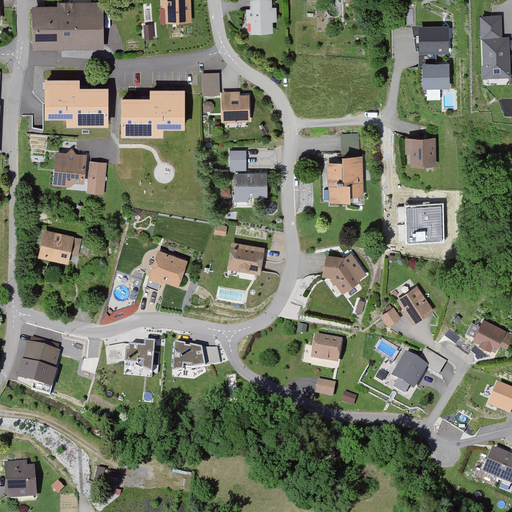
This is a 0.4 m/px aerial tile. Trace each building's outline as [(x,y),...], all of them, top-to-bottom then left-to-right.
[(166,11),(167,25),(192,24),(191,0),(161,0),(162,12),(166,11)] [(253,26),(253,37),(274,36),(274,25),(278,25),(278,11),(273,11),(273,1),(253,2),(253,12),(248,12),(248,26),(253,26)] [(35,51),(72,51),(71,5),(58,5),(58,9),(35,9),(35,51)] [(72,51),(106,51),(106,5),(71,5),(72,51)] [(501,15),(479,16),(483,79),(511,77),(509,36),(502,37),(501,15)] [(448,26),(419,27),(419,53),(449,53),(448,26)] [(448,65),(424,65),(424,89),(448,88),(448,65)] [(201,77),(202,98),(219,98),(218,76),(201,77)] [(78,81),(44,81),(44,121),(66,121),(66,128),(109,128),(109,89),(79,89),(78,81)] [(122,99),(121,138),(163,139),(164,131),(185,131),(185,91),(150,91),(150,99),(122,99)] [(223,94),(224,125),(251,124),(250,98),(241,99),(241,94),(223,94)] [(205,112),(222,112),(222,100),(205,99),(205,112)] [(341,163),(328,163),(330,203),(353,202),(353,197),(364,196),(362,156),(358,156),(357,135),(340,136),(341,163)] [(434,139),(406,139),(406,155),(412,155),(412,168),(434,168),(434,139)] [(230,153),(230,173),(247,173),(246,153),(230,153)] [(58,155),(54,188),(71,189),(76,185),(84,186),(87,159),(58,155)] [(91,164),(88,187),(104,189),(107,166),(91,164)] [(235,175),(235,204),(249,204),(249,198),(269,198),(269,176),(235,175)] [(443,204),(405,205),(406,244),(444,243),(443,204)] [(216,227),(214,238),(226,240),(228,230),(216,227)] [(46,232),(39,261),(70,267),(72,254),(79,255),(82,240),(46,232)] [(234,246),(229,272),(261,278),(266,251),(234,246)] [(160,253),(150,282),(162,287),(164,282),(179,288),(188,264),(160,253)] [(345,258),(327,255),(324,278),(332,280),(343,295),(361,282),(350,266),(352,262),(347,256),(345,258)] [(417,288),(398,301),(415,325),(434,312),(417,288)] [(365,302),(359,300),(355,312),(361,313),(365,302)] [(394,308),(382,316),(389,328),(402,319),(394,308)] [(511,336),(511,333),(484,321),(475,341),(498,351),(500,347),(506,350),(511,336)] [(205,346),(215,346),(214,337),(205,337),(205,346)] [(312,361),(340,365),(344,341),(316,337),(312,361)] [(145,348),(129,347),(129,352),(126,351),(125,364),(136,365),(136,367),(152,375),(155,344),(145,343),(145,348)] [(201,348),(175,344),(173,371),(205,365),(201,348)] [(27,345),(23,363),(56,372),(60,354),(27,345)] [(420,360),(406,352),(393,376),(417,390),(429,369),(439,375),(447,362),(426,350),(420,360)] [(23,363),(18,381),(51,390),(56,372),(23,363)] [(336,386),(318,383),(315,397),(334,401),(336,386)] [(511,405),(511,388),(498,383),(490,403),(510,411),(511,405)] [(459,440),(463,430),(441,422),(437,432),(459,440)] [(511,455),(493,448),(484,470),(511,480),(511,455)] [(26,462),(6,464),(8,495),(34,493),(32,467),(26,467),(26,462)] [(115,487),(120,473),(99,466),(94,480),(115,487)] [(64,487),(58,481),(51,487),(58,493),(64,487)]
